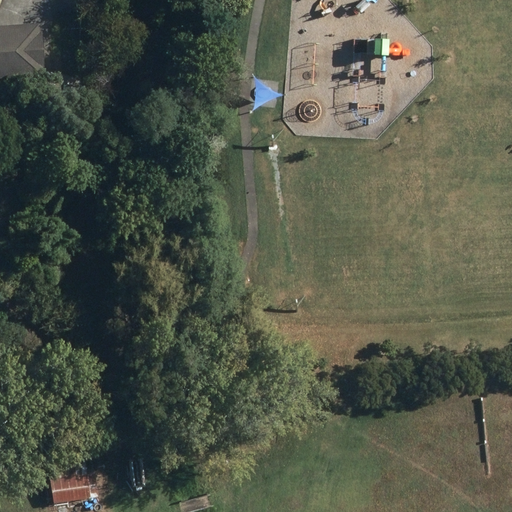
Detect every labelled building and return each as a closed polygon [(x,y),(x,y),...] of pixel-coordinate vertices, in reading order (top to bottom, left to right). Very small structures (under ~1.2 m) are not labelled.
[(0,77),(41,75),(40,67),(43,67),(40,31),(38,31),(38,23),(0,25),(0,77)] [(63,97),(82,98),(83,78),(63,78),(63,97)] [(32,81),(31,98),(54,99),(54,82),(32,81)] [(76,360),(35,363),(37,391),(78,388),(76,360)] [(53,478),(49,478),(53,504),(97,497),(93,473),(86,474),(82,449),(50,454),(53,478)]
